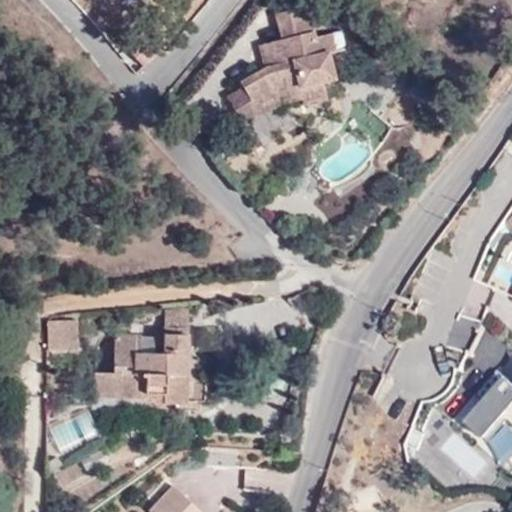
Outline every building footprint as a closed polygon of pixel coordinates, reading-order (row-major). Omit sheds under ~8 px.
[(309,9),(281,15),(287,40),(285,41),(275,43),(278,56),(265,59),(267,70),(243,84),(245,90),(233,97),(238,105),(233,107),(244,125),(261,115),(262,117),(264,116),(259,109),(278,98),(301,92),(303,101),(327,95),(324,84),(335,81),(330,57),(336,55),(331,35),(316,39),(309,9)] [(287,40),(281,15),(278,15),(285,41),(287,40)] [(262,46),(265,59),(278,56),(275,43),(262,46)] [(159,54),(149,44),(135,57),(145,68),(159,54)] [(282,105),(303,101),(301,92),(278,98),(259,109),(264,116),(282,105)] [(328,101),(327,95),(303,101),(305,107),(328,101)] [(229,99),(233,107),(238,105),(233,97),(229,99)] [(252,130),(240,137),(250,154),(262,147),(252,130)] [(488,279),(511,293),(511,270),(498,263),(488,279)] [(164,327),(189,327),(190,306),(166,309),(164,327)] [(48,321),(48,349),(64,349),(64,340),(78,340),(78,321),(48,321)] [(94,395),(146,396),(165,396),(165,403),(190,404),(190,372),(189,372),(188,372),(182,372),(183,339),(189,339),(189,327),(164,327),(164,331),(164,353),(155,353),(155,336),(116,335),(116,374),(95,373),(94,395)] [(155,353),(164,353),(164,331),(155,331),(155,336),(155,353)] [(64,340),(64,349),(78,349),(78,340),(64,340)] [(463,418),(487,437),(507,416),(511,420),(511,379),(503,372),(463,418)] [(146,405),(165,405),(165,403),(165,396),(146,396),(146,405)] [(46,425),(59,451),(99,432),(86,406),(46,425)] [(187,511),(194,506),(172,484),(146,509),(149,511),(187,511)]
